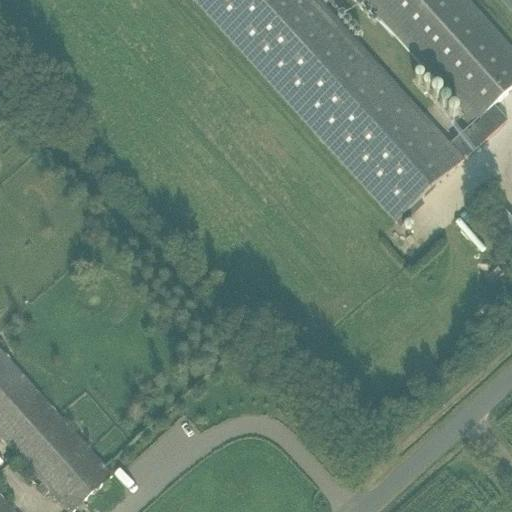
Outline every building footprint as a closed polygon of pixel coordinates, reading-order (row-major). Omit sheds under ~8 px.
[(449,147),(315,0),(190,0),(395,225),(463,162),(462,161),(449,147)] [(511,53),(463,0),(360,0),(461,111),(474,125),(493,107),(494,108),(511,91),(511,53)] [(511,0),(497,0),(511,16),(511,0)] [(466,161),(507,123),(494,108),(493,107),(474,125),(449,147),(462,161),(464,159),(466,161)] [(0,378),(0,439),(65,511),(74,511),(112,478),(12,368),(0,378)] [(0,511),(12,511),(0,498),(0,511)]
